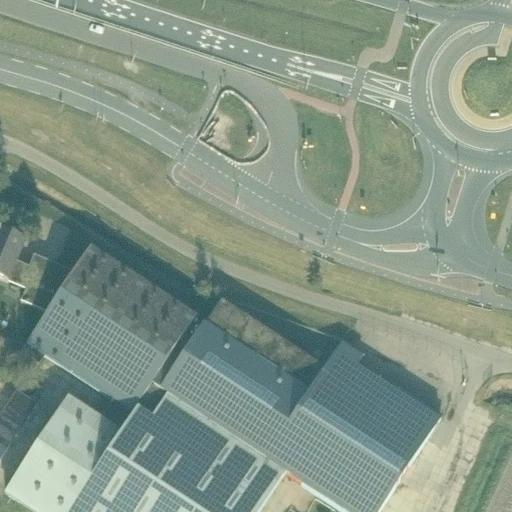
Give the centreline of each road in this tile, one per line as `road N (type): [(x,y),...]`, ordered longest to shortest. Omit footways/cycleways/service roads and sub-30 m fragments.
road 1 (unclassified): [(511,362),(203,259),(0,141)]
road 2 (unclassified): [(264,201),(277,126),(251,87),(0,4)]
road 3 (unclassified): [(264,201),(104,107),(0,70)]
road 4 (primary): [(243,53),(424,116)]
road 5 (primary): [(243,53),(419,96)]
road 6 (primary): [(81,0),(243,53)]
